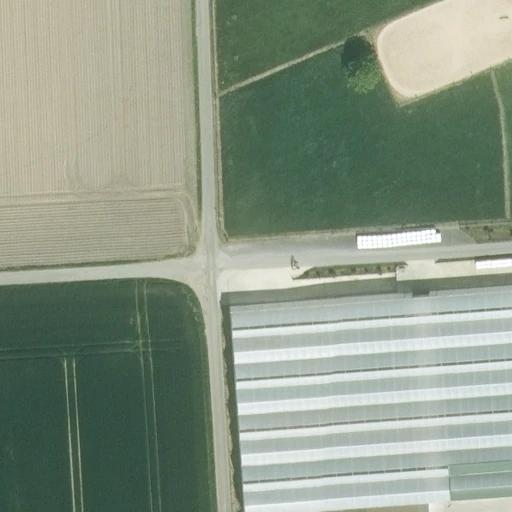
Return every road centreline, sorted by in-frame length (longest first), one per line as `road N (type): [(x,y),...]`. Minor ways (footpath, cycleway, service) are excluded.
road 1 (residential): [(215,266),(511,250)]
road 2 (residential): [(208,0),(215,266)]
road 3 (unclassified): [(215,266),(229,511)]
road 4 (unclassified): [(215,266),(0,279)]
